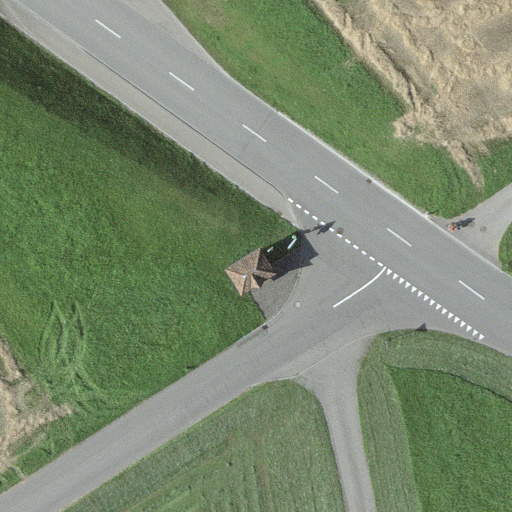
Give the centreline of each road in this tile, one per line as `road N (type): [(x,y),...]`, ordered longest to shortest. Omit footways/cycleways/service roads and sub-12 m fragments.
road 1 (tertiary): [(68,0),(417,257)]
road 2 (residential): [(20,511),(320,318)]
road 3 (unclassified): [(320,318),(367,511)]
